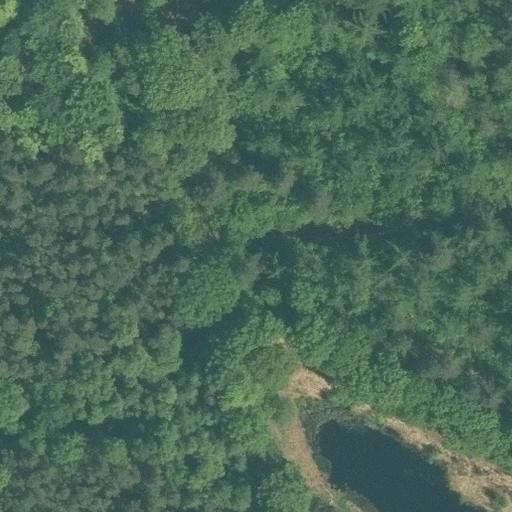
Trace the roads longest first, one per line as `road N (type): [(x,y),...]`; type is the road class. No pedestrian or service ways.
road 1 (track): [(291,511),(183,222)]
road 2 (track): [(183,222),(117,39)]
